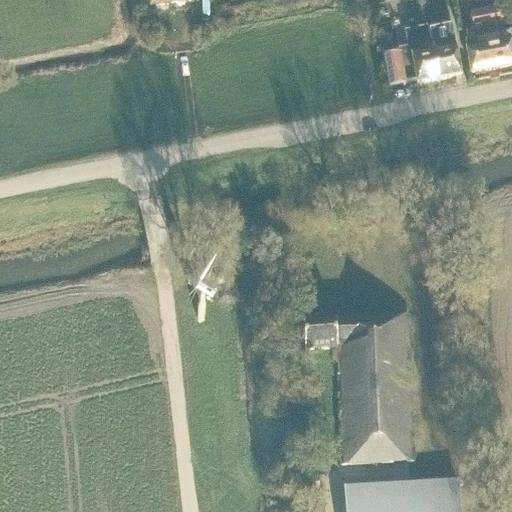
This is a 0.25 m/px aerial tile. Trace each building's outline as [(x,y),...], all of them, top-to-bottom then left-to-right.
[(436,11),(434,0),(427,0),(423,1),(425,12),(436,11)] [(469,75),(511,66),(511,55),(508,35),(502,37),(500,27),(506,26),(502,7),(469,13),(475,42),(463,44),(469,75)] [(431,50),(430,44),(427,29),(404,33),(406,49),(397,51),(396,51),(382,54),(383,61),(382,61),(388,90),(404,87),(403,84),(414,82),(415,86),(437,81),(432,50),(431,50)] [(437,81),(459,77),(453,46),(432,50),(437,81)] [(413,464),(407,337),(406,317),(304,322),(304,336),(302,336),(303,352),(330,351),(330,361),(336,365),(342,468),(392,465),(393,489),(344,492),(344,511),(457,511),(456,485),(408,487),(407,464),(413,464)]
